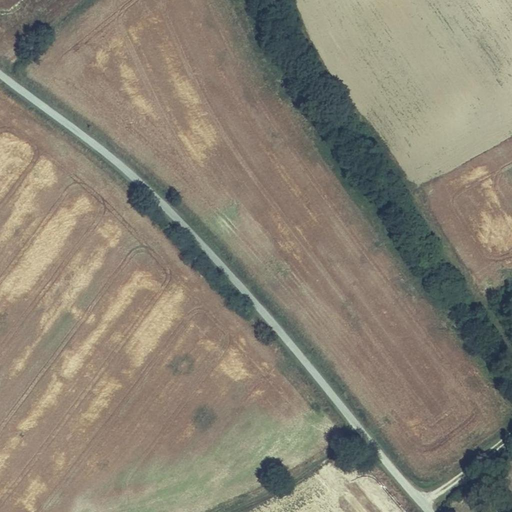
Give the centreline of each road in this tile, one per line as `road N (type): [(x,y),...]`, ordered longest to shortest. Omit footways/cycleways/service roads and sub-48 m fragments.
road 1 (unclassified): [(432,511),(183,224),(0,71)]
road 2 (track): [(228,511),(362,431)]
